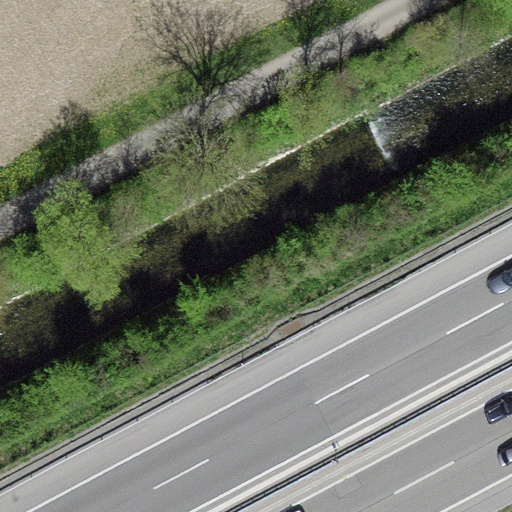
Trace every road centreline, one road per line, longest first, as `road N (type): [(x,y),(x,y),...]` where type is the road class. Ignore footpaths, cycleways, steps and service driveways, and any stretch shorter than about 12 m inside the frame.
road 1 (track): [(423,0),(0,223)]
road 2 (motorway): [(511,298),(109,511)]
road 3 (motorway): [(357,511),(511,430)]
